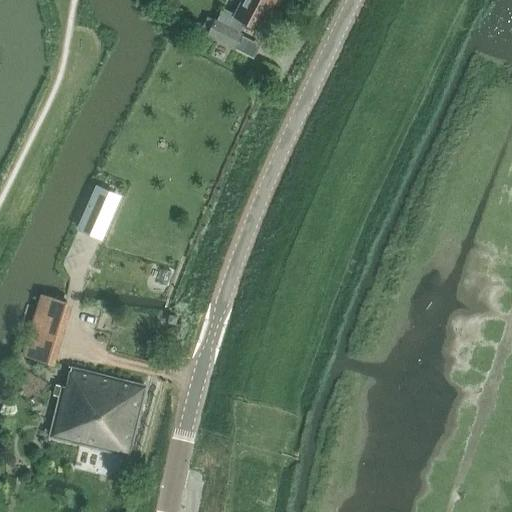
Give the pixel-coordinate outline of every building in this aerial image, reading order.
[(267,22),(264,20),(275,0),(243,0),(236,14),(224,8),(217,20),(216,20),(209,34),(235,47),(243,34),(241,33),(247,21),(263,29),(267,22)] [(261,73),(265,59),(251,54),(246,68),(261,73)] [(268,90),(272,82),(253,73),(249,81),(268,90)] [(97,188),(79,228),(102,238),(119,198),(97,188)] [(42,294),(23,355),(49,363),(68,302),(42,294)] [(169,322),(176,324),(178,317),(171,315),(169,322)] [(68,386),(63,385),(51,436),(129,455),(146,386),(72,367),(68,386)]
